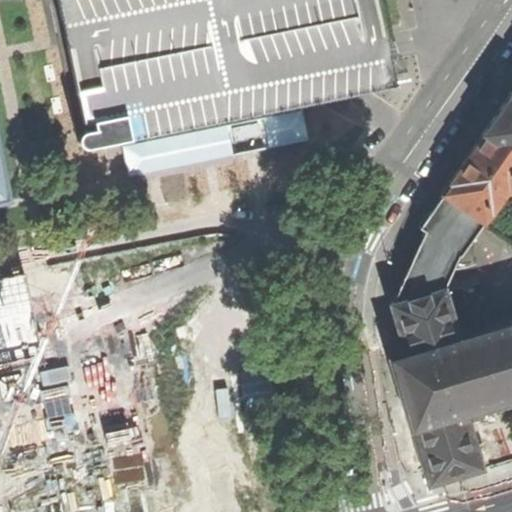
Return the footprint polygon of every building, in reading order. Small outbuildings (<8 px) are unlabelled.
[(80,142),(85,148),(349,96),(396,87),(389,47),(379,0),(60,0),(85,121),(94,120),(96,127),(83,129),(79,135),(80,142)] [(511,91),(485,132),(486,134),(511,151),(511,91)] [(467,162),(445,192),(466,208),(488,222),(510,190),(511,186),(511,151),(486,134),(467,162)] [(0,203),(8,202),(8,199),(26,196),(15,142),(0,144),(0,203)] [(406,400),(431,484),(484,468),(470,417),(482,413),(480,404),(489,401),(494,405),(504,401),(506,396),(511,394),(511,323),(460,339),(446,288),(444,238),(466,208),(445,192),(433,211),(423,224),(431,230),(393,303),(404,345),(391,350),(395,364),(401,385),(400,395),(406,400)] [(0,277),(0,372),(44,362),(22,274),(0,277)]
